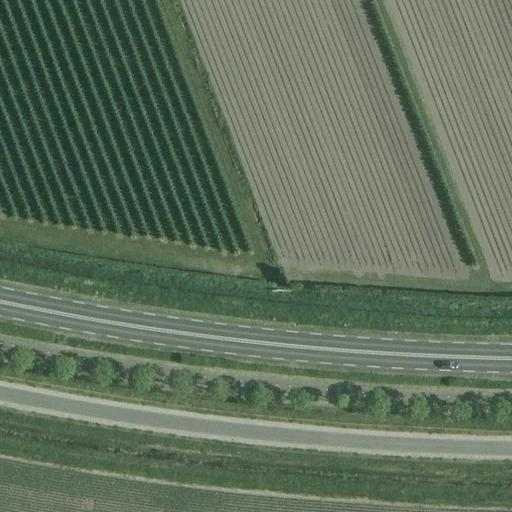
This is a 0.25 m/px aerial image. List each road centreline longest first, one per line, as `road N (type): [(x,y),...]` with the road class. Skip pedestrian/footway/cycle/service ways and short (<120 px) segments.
road 1 (unclassified): [(0,393),(208,428),(511,449)]
road 2 (primary): [(0,303),(230,340),(511,359)]
